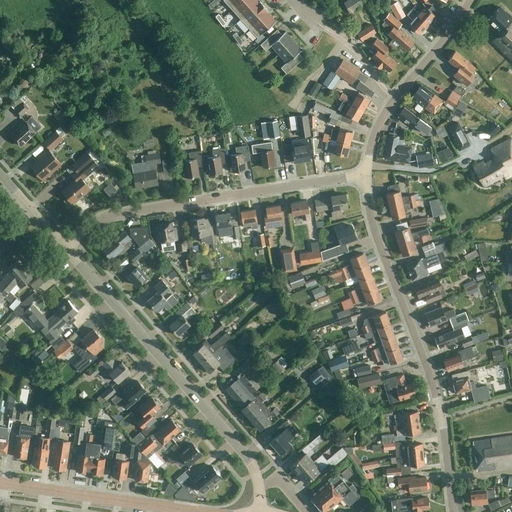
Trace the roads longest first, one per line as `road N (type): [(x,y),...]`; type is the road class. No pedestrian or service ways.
road 1 (unclassified): [(452,511),(436,396),(373,229),(365,175)]
road 2 (unclassified): [(258,487),(247,458),(65,249)]
road 3 (unclassified): [(344,178),(116,214),(65,249)]
road 4 (unclassified): [(365,175),(380,120),(470,0)]
road 5 (tertiary): [(193,511),(0,483)]
